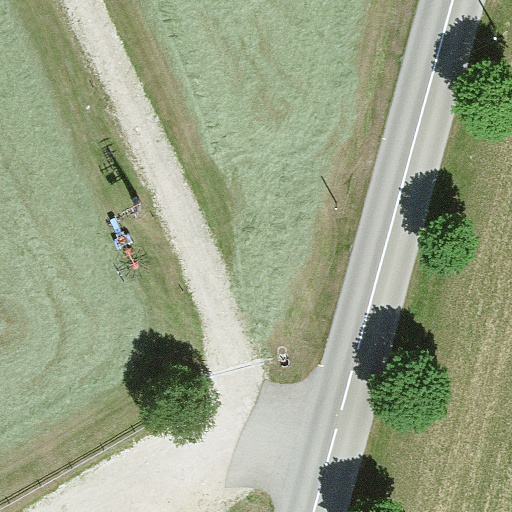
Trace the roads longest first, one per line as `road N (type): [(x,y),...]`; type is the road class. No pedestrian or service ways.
road 1 (secondary): [(311,511),(451,0)]
road 2 (track): [(72,0),(253,379),(245,434)]
